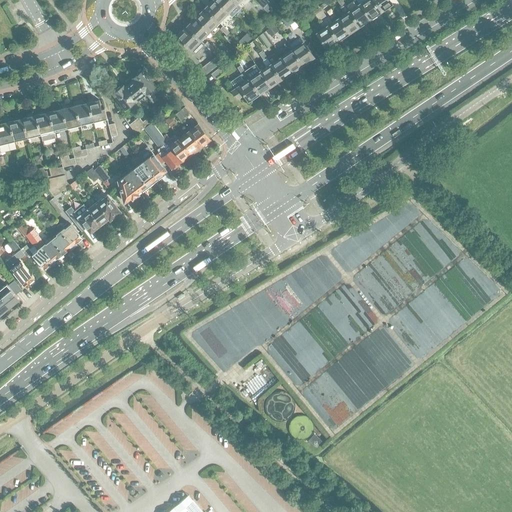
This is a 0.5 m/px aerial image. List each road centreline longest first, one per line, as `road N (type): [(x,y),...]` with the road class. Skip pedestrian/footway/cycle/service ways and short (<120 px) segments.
road 1 (primary): [(0,397),(280,206)]
road 2 (unclassified): [(17,418),(299,234)]
road 3 (primary): [(258,173),(0,365)]
road 4 (primary): [(511,11),(258,173)]
road 5 (tertiary): [(476,0),(241,148)]
road 6 (unclassified): [(299,234),(511,79)]
road 7 (motorway): [(329,174),(511,50)]
road 8 (residential): [(151,220),(0,344)]
road 9 (residential): [(70,175),(128,137),(77,58)]
